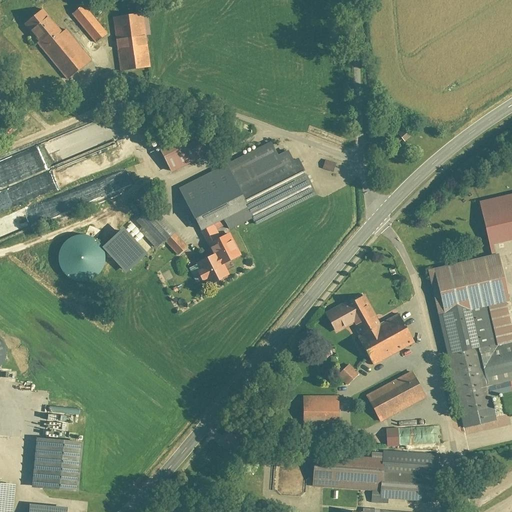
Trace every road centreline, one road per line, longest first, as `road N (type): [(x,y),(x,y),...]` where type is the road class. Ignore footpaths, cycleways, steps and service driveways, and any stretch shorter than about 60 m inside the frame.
road 1 (residential): [(360,165),(302,135),(164,90),(123,94),(0,143)]
road 2 (tertiary): [(129,511),(374,220)]
road 3 (unclassified): [(468,511),(406,261),(374,220)]
road 4 (tertiary): [(374,220),(461,137),(511,106)]
road 5 (unclassified): [(360,165),(354,0)]
